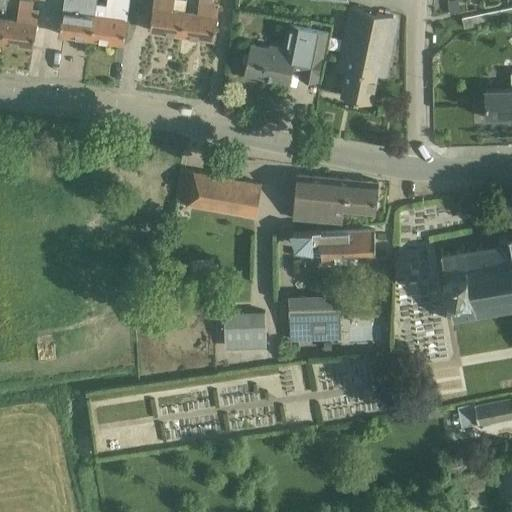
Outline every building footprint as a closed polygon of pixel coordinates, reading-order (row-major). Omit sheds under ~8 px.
[(16,21),(4,19),(1,42),(33,46),(38,11),(32,10),(33,2),(19,0),(16,21)] [(63,0),(59,34),(91,38),(94,15),(96,0),(63,0)] [(94,15),(91,38),(123,43),(129,0),(108,0),(106,17),(94,15)] [(181,35),(184,12),(172,10),(173,0),(152,0),(149,30),(181,35)] [(184,12),(181,35),(213,39),(218,3),(212,2),(212,0),(197,0),(196,13),(184,12)] [(456,0),(449,1),(451,15),(461,14),(458,0),(456,0)] [(386,75),(395,31),(388,29),(391,15),(349,6),(336,70),(345,72),(340,95),(371,102),(377,73),(386,75)] [(486,23),(511,18),(508,7),(484,12),(486,23)] [(464,27),(486,23),(484,12),(462,16),(464,27)] [(320,68),(327,30),(288,22),(287,26),(288,26),(285,41),(284,40),(283,47),(268,44),(267,47),(250,43),(248,53),(244,52),(242,62),(246,63),(243,75),(264,80),(264,77),(271,78),(271,79),(289,82),(291,72),(300,74),(299,78),(301,78),(317,81),(320,68)] [(511,72),(510,72),(510,89),(485,90),(486,117),(511,116),(511,72)] [(255,216),(261,184),(182,169),(176,200),(186,202),(186,203),(255,216)] [(378,181),(297,173),(292,219),(341,223),(343,210),(375,213),(378,181)] [(321,231),(321,228),(312,229),(291,232),(298,247),(313,249),(313,241),(320,241),(321,260),(352,259),(352,260),(375,259),(374,229),(321,231)] [(499,242),(440,253),(444,271),(452,319),(511,308),(511,233),(498,236),(499,242)] [(339,293),(288,295),(290,340),(341,339),(339,293)] [(265,310),(223,311),(224,348),(266,347),(265,310)] [(511,396),(474,404),(478,424),(511,417),(511,396)] [(442,408),(412,413),(413,422),(443,416),(442,408)] [(511,452),(490,458),(500,499),(511,496),(511,452)]
